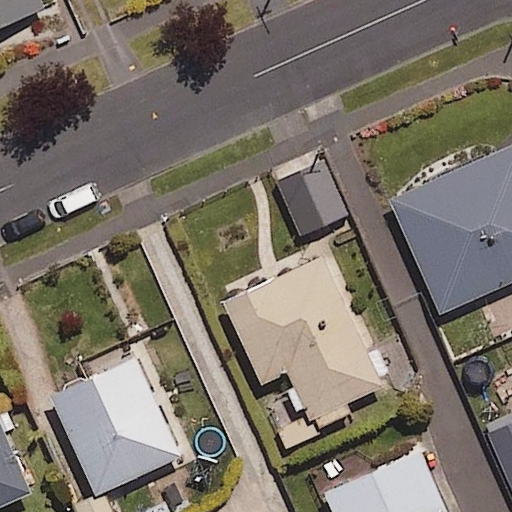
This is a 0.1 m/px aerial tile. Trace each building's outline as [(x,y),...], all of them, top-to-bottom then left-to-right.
[(0,0),(0,27),(47,6),(44,0),(0,0)] [(511,147),(393,199),(443,313),(511,283),(511,147)] [(348,214),(317,150),(273,171),(303,235),(348,214)] [(327,254),(225,302),(264,384),(290,372),(313,420),(388,385),(327,254)] [(139,357),(53,396),(99,496),(185,456),(139,357)] [(0,510),(36,495),(0,412),(0,510)] [(451,511),(423,449),(327,492),(335,511),(451,511)]
